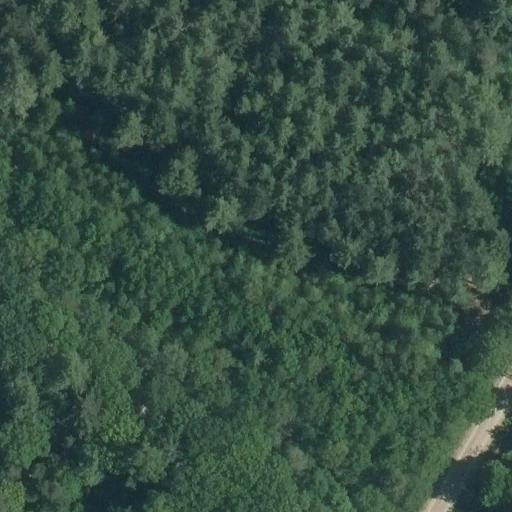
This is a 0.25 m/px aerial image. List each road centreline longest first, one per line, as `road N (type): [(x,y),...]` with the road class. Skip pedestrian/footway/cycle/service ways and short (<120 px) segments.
road 1 (tertiary): [(342,511),(264,431),(215,395),(0,274)]
road 2 (unclassified): [(435,511),(511,377)]
